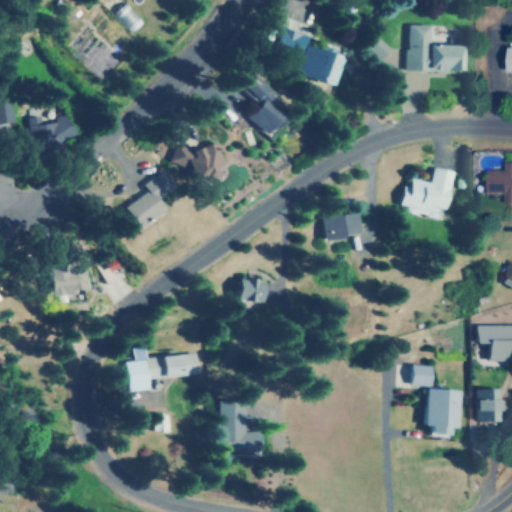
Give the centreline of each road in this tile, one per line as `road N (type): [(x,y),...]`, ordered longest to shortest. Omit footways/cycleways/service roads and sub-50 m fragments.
road 1 (residential): [(226,511),(138,491),(108,471),(85,432),(83,372),(99,333),(368,138),(415,126),(511,123)]
road 2 (residential): [(0,158),(108,110),(216,37),(253,0)]
